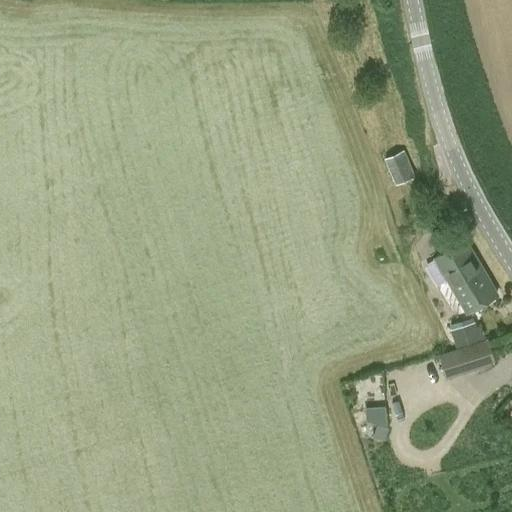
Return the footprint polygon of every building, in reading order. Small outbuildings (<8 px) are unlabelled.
[(396,183),(415,175),(404,150),(385,158),(396,183)] [(468,311),(497,293),(466,239),(436,257),(468,311)] [(452,326),(455,344),(483,338),(480,320),(452,326)] [(487,339),(439,354),(446,377),(494,363),(487,339)] [(367,421),(378,424),(377,407),(366,408),(367,421)] [(384,439),(387,427),(377,425),(374,437),(384,439)]
